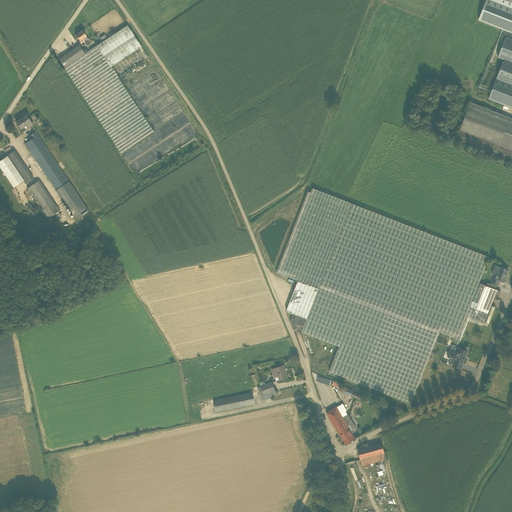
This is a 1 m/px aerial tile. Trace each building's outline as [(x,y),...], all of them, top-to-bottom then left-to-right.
[(511,32),(511,0),(486,0),(479,20),(509,32),(511,32)] [(127,25),(96,45),(118,78),(149,57),(141,47),(127,25)] [(87,45),(91,42),(89,38),(88,39),(86,36),(82,30),(76,35),(80,41),(83,38),(85,41),(84,41),(87,45)] [(79,45),(59,59),(64,67),(84,53),(79,45)] [(96,45),(84,53),(64,67),(121,153),(153,131),(118,78),(96,45)] [(511,52),(507,51),(489,99),(511,107),(511,52)] [(511,118),(470,102),(459,131),(511,151),(511,118)] [(26,115),(16,122),(20,129),(26,125),(28,128),(33,125),(26,115)] [(30,136),(32,139),(25,144),(52,184),(77,220),(89,211),(35,132),(30,136)] [(34,179),(15,151),(1,160),(0,160),(0,167),(14,188),(24,180),(27,183),(34,179)] [(39,180),(27,188),(47,219),(60,210),(39,180)] [(484,322),(495,295),(497,289),(492,287),(479,282),(489,257),(317,190),(312,188),(311,193),(308,191),(276,272),(298,281),(287,311),(294,314),(291,320),(291,322),(294,330),(298,328),(297,325),(303,327),(302,332),(339,346),(329,371),(412,403),(439,332),(442,333),(449,336),(460,340),(469,317),(484,322)] [(504,282),(508,270),(500,267),(499,265),(497,264),(495,265),(493,270),(494,272),(496,273),(497,272),(498,272),(497,275),(494,274),(490,282),(498,285),(500,280),(504,282)] [(492,305),(487,317),(491,318),(495,307),(492,305)] [(462,363),(463,364),(468,352),(459,348),(457,354),(450,352),(447,357),(453,359),(450,365),(461,369),(461,368),(460,368),(462,363)] [(275,378),(278,377),(280,381),(288,378),(285,370),(286,370),(284,365),(272,369),(275,378)] [(272,382),(261,387),(257,388),(261,399),(263,400),(277,395),(272,382)] [(353,392),(353,391),(344,388),(342,394),(351,397),(353,392)] [(216,412),(255,404),(253,392),(213,401),(216,412)] [(327,413),(331,420),(345,444),(355,439),(350,430),(349,427),(354,424),(350,418),(345,421),(341,414),(347,410),(343,403),(336,407),(327,413)] [(362,466),(386,459),(382,442),(357,449),(362,466)]
